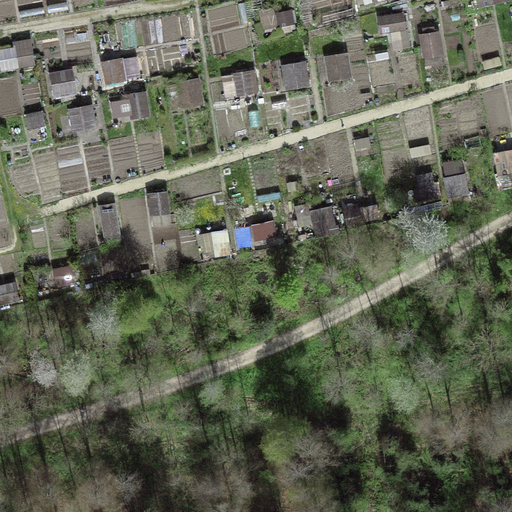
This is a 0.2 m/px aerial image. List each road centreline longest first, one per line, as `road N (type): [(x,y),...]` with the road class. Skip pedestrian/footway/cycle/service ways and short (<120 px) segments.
road 1 (track): [(0,438),(220,369),(511,216)]
road 2 (track): [(511,73),(13,216)]
road 3 (track): [(0,32),(186,0)]
